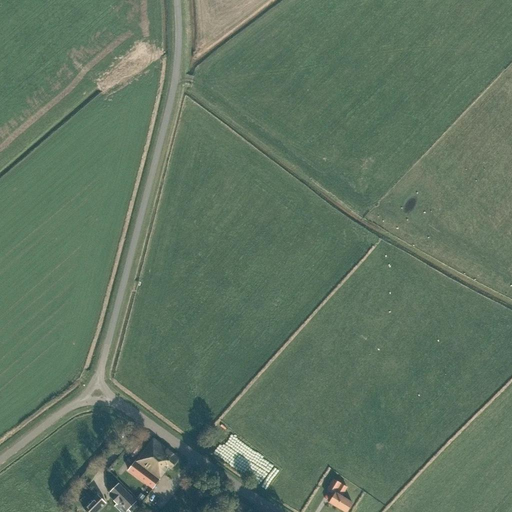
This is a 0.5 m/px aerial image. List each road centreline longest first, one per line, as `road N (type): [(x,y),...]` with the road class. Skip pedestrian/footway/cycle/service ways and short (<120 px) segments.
road 1 (unclassified): [(93,399),(175,76),(175,0)]
road 2 (unclassified): [(275,511),(116,402),(93,399)]
